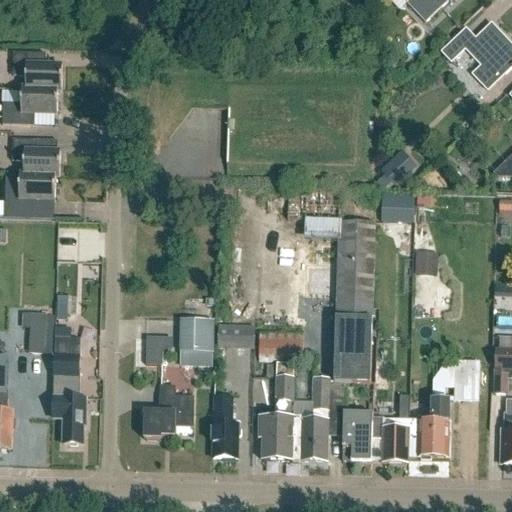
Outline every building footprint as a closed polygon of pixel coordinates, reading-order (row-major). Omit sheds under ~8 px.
[(453,0),(413,0),(408,5),(427,25),(453,0)] [(511,72),(511,46),(493,27),(477,41),(468,32),(443,55),(453,66),(468,52),(483,69),(475,77),(490,93),(511,72)] [(58,93),(62,93),(63,69),(46,68),(46,56),(14,56),(13,79),(27,79),(26,91),(26,92),(58,93)] [(230,88),(228,165),(356,169),(359,91),(230,88)] [(26,92),(26,91),(22,91),(22,106),(3,105),(3,127),(35,128),(35,116),(58,117),(58,93),(26,92)] [(56,179),(60,180),(61,155),(37,154),(37,142),(13,141),(13,154),(12,163),(25,164),(24,177),(24,178),(56,179)] [(403,154),(381,172),(396,190),(418,171),(415,167),(397,183),(389,173),(406,158),(403,154)] [(511,160),(496,176),(499,180),(511,180),(511,179),(511,160)] [(24,178),(24,177),(20,177),(19,201),(8,201),(8,213),(32,214),(32,202),(55,203),(56,179),(24,178)] [(290,191),(289,223),(304,224),(304,244),(306,244),(340,245),(338,297),(336,386),(372,387),(376,227),(340,226),(341,192),(290,191)] [(384,197),(382,225),(414,226),(415,199),(384,197)] [(511,202),(500,202),(499,214),(511,213),(511,202)] [(417,255),(416,274),(438,274),(438,256),(417,255)] [(511,285),(495,285),(494,300),(511,300),(511,285)] [(23,316),(22,330),(47,332),(48,318),(23,316)] [(184,323),(184,354),(196,355),(196,369),(213,370),(214,323),(184,323)] [(253,352),(254,328),(217,328),(216,351),(253,352)] [(56,356),(55,380),(80,381),(81,357),(81,343),(68,342),(69,333),(57,332),(56,342),(56,356)] [(259,360),(303,361),(304,335),(259,334),(259,360)] [(507,398),(507,383),(511,382),(511,339),(499,340),(499,351),(495,351),(495,373),(494,397),(507,398)] [(146,353),(146,369),(156,369),(162,369),(162,353),(146,353)] [(455,365),(455,404),(479,404),(480,365),(455,364),(455,365)] [(264,463),(293,464),(294,419),(295,404),(294,404),(294,380),(295,369),(278,368),(277,382),(277,404),(276,420),(261,420),(260,441),(264,441),(264,463)] [(334,434),(335,393),(331,393),(331,414),(330,414),(331,381),(315,380),(314,413),(315,413),(315,423),(303,422),(303,419),(294,419),(293,464),(302,465),(302,464),(329,464),(330,434),(334,434)] [(194,430),(194,401),(175,400),(175,389),(161,389),(161,414),(145,414),(145,442),(162,442),(163,440),(176,440),(176,430),(194,430)] [(373,465),(373,462),(374,421),(375,393),(374,393),(373,417),(347,416),(348,393),(335,393),(334,434),(345,434),(344,464),(353,464),(353,465),(373,465)] [(7,398),(6,398),(0,398),(0,453),(9,454),(11,415),(6,415),(7,398)] [(238,461),(239,426),(232,426),(233,400),(215,399),(213,460),(238,461)] [(86,430),(87,401),(54,400),(54,422),(62,422),(62,431),(64,431),(64,447),(84,448),(84,430),(86,430)] [(503,432),(502,467),(511,467),(511,402),(507,403),(507,417),(506,417),(505,433),(503,432)] [(449,460),(450,404),(434,404),(433,424),(409,424),(408,431),(410,431),(409,458),(420,458),(419,459),(449,460)] [(374,421),(373,462),(384,462),(384,466),(409,466),(409,458),(410,431),(408,431),(409,424),(384,423),(384,421),(374,421)]
